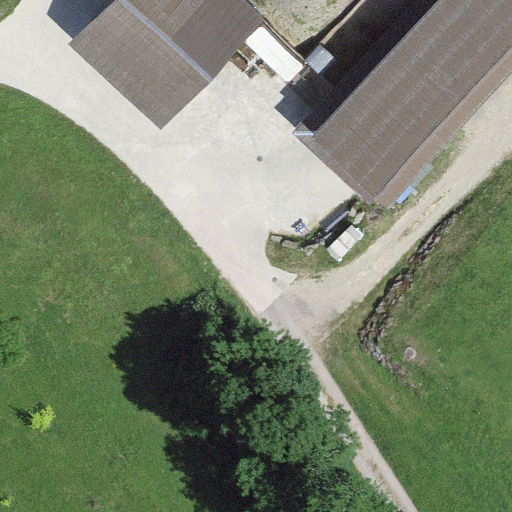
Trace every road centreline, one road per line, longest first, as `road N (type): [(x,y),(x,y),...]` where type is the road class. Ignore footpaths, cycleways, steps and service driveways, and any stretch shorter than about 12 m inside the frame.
road 1 (unclassified): [(396,511),(225,252)]
road 2 (residential): [(225,252),(27,74),(0,67)]
